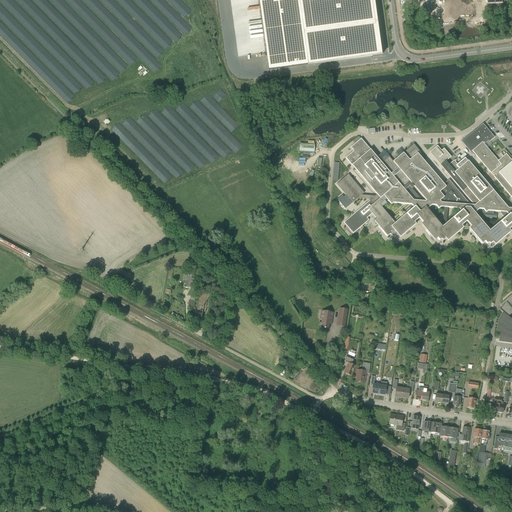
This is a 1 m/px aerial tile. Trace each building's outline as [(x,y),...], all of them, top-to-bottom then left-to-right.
[(259,0),(269,70),(308,65),(308,66),(382,55),(374,0),(259,0)] [(484,0),(485,11),(502,11),(501,0),(484,0)] [(511,160),(506,153),(498,160),(484,143),(488,139),(489,140),(494,136),(483,122),(461,140),(470,151),(472,149),(511,196),(511,206),(509,206),(465,156),(457,163),(454,159),(449,163),(446,159),(451,155),(444,147),(441,149),(437,144),(429,151),(473,203),(469,203),(449,179),(444,182),(417,150),(419,149),(414,142),(400,153),(393,160),(389,155),(385,159),(382,161),(361,137),(350,146),(353,150),(345,156),(376,193),(375,195),(361,194),(364,192),(348,173),(336,183),(345,194),(343,196),(342,194),(337,198),(345,208),(357,197),(371,198),(344,222),(353,233),(369,220),(367,218),(372,214),(376,219),(374,221),(387,237),(390,234),(392,237),(393,236),(395,236),(396,237),(398,235),(400,238),(416,224),(414,222),(419,218),(423,223),(421,225),(435,241),(438,238),(440,240),(441,240),(442,240),(443,241),(445,239),(448,242),(464,228),(462,226),(467,222),(471,227),(469,228),(482,244),(485,242),(487,244),(488,243),(489,244),(490,245),(493,243),(495,245),(511,232),(509,230),(511,227),(511,294),(500,305),(502,308),(500,310),(498,312),(497,318),(499,319),(499,321),(497,320),(495,327),(498,327),(497,329),(495,328),(494,335),(494,336),(494,337),(500,338),(500,340),(499,340),(499,341),(511,342),(511,160)] [(302,151),(304,151),(304,154),(315,154),(315,145),(302,145),(302,151)] [(342,268),(338,273),(342,277),(347,272),(342,268)] [(194,277),(195,271),(189,270),(189,276),(187,276),(185,286),(187,286),(187,288),(194,289),(196,277),(194,277)] [(245,273),(237,279),(239,283),(247,277),(245,273)] [(339,308),(338,320),(346,322),(348,309),(339,308)] [(331,324),(333,312),(322,311),(321,319),(323,319),(322,323),(320,322),(319,328),(327,329),(328,323),(331,324)] [(348,363),(344,373),(351,376),(355,366),(351,364),(355,356),(348,353),(345,362),(348,363)] [(357,377),(356,381),(364,382),(365,373),(369,374),(370,364),(363,363),(362,371),(356,370),(355,377),(357,377)] [(372,393),(378,394),(379,385),(373,384),(375,377),(371,376),(370,385),(373,386),(372,393)] [(379,385),(378,394),(385,395),(386,388),(389,388),(391,379),(387,379),(386,386),(379,385)] [(395,397),(401,398),(403,389),(396,388),(397,380),(394,379),(393,389),(396,389),(395,397)] [(403,389),(401,398),(408,399),(409,392),(412,393),(414,383),(410,382),(409,389),(403,389)] [(453,384),(452,393),(454,393),(454,396),(452,405),(459,406),(460,397),(461,394),(456,393),(457,384),(453,384)] [(415,400),(421,400),(423,387),(419,387),(419,391),(416,391),(415,400)] [(442,395),(441,403),(448,404),(449,396),(442,395)] [(474,408),(475,405),(476,405),(477,400),(475,399),(468,398),(466,407),(469,408),(473,409),(473,408),(474,408)] [(491,411),(497,412),(499,398),(494,398),(494,403),(492,403),(491,411)] [(391,415),(390,424),(397,425),(396,430),(404,431),(405,423),(401,423),(402,417),(391,415)] [(413,416),(411,428),(418,429),(420,417),(413,416)] [(423,431),(431,432),(432,422),(424,421),(423,431)] [(440,434),(441,426),(441,424),(432,422),(431,432),(440,434)] [(440,436),(448,437),(450,427),(441,426),(440,434),(440,436)] [(450,427),(448,437),(456,439),(458,429),(450,427)] [(463,427),(461,441),(468,442),(470,428),(463,427)] [(474,439),(474,445),(478,446),(479,438),(481,438),(482,430),(474,429),(473,437),(473,439),(474,439)] [(484,439),(483,446),(485,446),(486,446),(487,440),(489,440),(490,436),(489,436),(489,432),(482,431),(481,439),(484,439)] [(504,447),(506,434),(499,433),(498,437),(495,437),(494,449),(497,449),(497,446),(500,447),(501,446),(504,446),(504,447)] [(476,466),(477,466),(478,463),(480,446),(480,445),(480,447),(477,446),(477,449),(475,449),(472,462),(477,463),(476,466)] [(478,463),(485,464),(487,453),(484,453),(485,447),(480,446),(478,463)]
